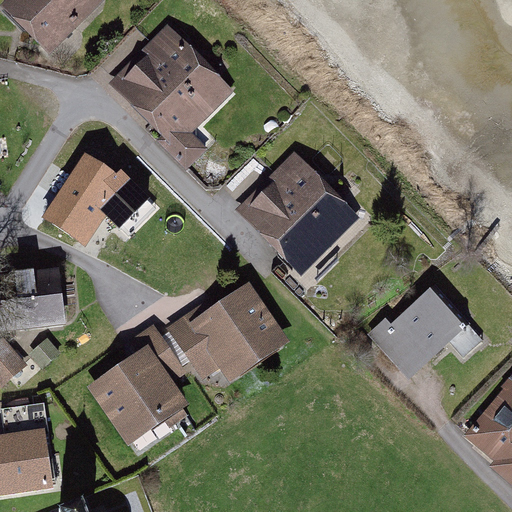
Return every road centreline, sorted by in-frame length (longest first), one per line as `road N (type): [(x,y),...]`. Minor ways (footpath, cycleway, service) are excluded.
road 1 (residential): [(80,97),(265,269)]
road 2 (residential): [(0,226),(80,97)]
